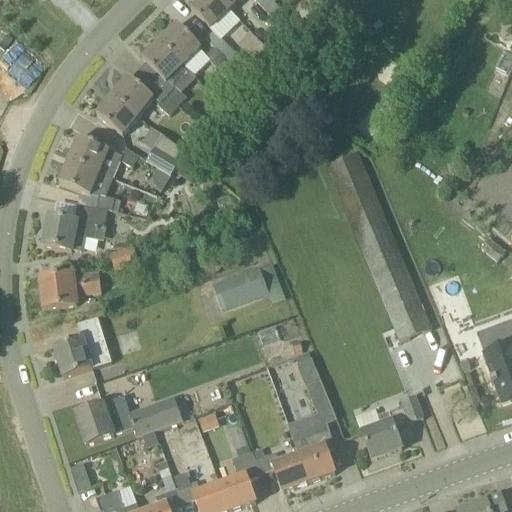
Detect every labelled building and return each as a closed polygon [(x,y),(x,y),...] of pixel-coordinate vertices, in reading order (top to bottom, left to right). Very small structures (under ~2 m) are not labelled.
[(230,13),(216,0),(205,0),(192,13),(210,32),(209,34),(214,38),(217,36),(223,42),(241,25),(230,13)] [(216,0),(230,13),(243,0),(216,0)] [(279,10),(274,5),(268,0),(252,0),(271,18),(279,10)] [(279,12),(272,19),(290,38),(298,30),(279,12)] [(200,54),(202,52),(178,28),(160,45),(184,69),(195,80),(210,64),(206,60),(200,54)] [(216,51),(221,57),(229,49),(223,42),(217,36),(214,38),(209,44),(216,51)] [(143,62),(167,86),(184,69),(160,45),(143,62)] [(434,79),(447,86),(465,54),(453,47),(434,79)] [(210,64),(217,71),(224,63),(226,62),(221,57),(216,51),(206,60),(210,64)] [(112,99),(139,121),(154,102),(128,80),(112,99)] [(176,91),(167,100),(179,111),(187,101),(176,91)] [(97,118),(123,140),(139,121),(112,99),(97,118)] [(159,110),(170,120),(179,111),(167,100),(159,110)] [(198,127),(187,140),(197,148),(208,135),(198,127)] [(171,179),(186,159),(163,140),(147,165),(171,179)] [(126,154),(122,159),(110,154),(78,141),(69,164),(114,183),(121,165),(132,171),(138,161),(139,159),(127,152),(126,154)] [(359,155),(326,169),(400,346),(434,333),(359,155)] [(188,161),(177,178),(190,187),(202,170),(188,161)] [(59,187),(91,200),(99,201),(97,211),(108,214),(118,216),(121,204),(107,201),(114,183),(69,164),(59,187)] [(81,255),(85,253),(87,242),(95,243),(97,230),(105,232),(108,214),(97,212),(78,209),(75,225),(50,220),(44,250),(72,255),(72,254),(81,255)] [(490,245),(482,255),(498,266),(505,256),(490,245)] [(136,258),(132,247),(108,254),(112,265),(116,276),(139,268),(136,258)] [(450,274),(440,268),(434,278),(431,282),(441,288),(450,274)] [(259,272),(213,289),(222,315),(269,298),(259,272)] [(74,280),(74,279),(41,283),(45,313),(77,309),(76,300),(101,297),(99,277),(74,280)] [(78,328),(83,343),(54,351),(64,382),(93,372),(88,355),(107,349),(98,322),(78,328)] [(511,345),(484,355),(503,407),(511,403),(511,345)] [(131,374),(111,382),(115,392),(135,385),(131,374)] [(306,390),(317,417),(321,426),(336,420),(321,385),(306,390)] [(356,420),(362,436),(372,464),(403,452),(395,432),(409,426),(410,428),(423,423),(415,400),(401,405),(404,411),(378,420),(375,413),(356,420)] [(103,408),(95,411),(76,417),(87,449),(115,439),(134,432),(137,441),(183,425),(174,401),(129,418),(125,420),(120,405),(104,410),(103,408)] [(215,419),(199,424),(203,435),(219,430),(215,419)] [(243,429),(229,433),(237,456),(250,451),(243,429)] [(329,433),(295,445),(299,458),(309,487),(336,477),(328,455),(336,452),(329,433)] [(162,444),(180,494),(178,495),(183,509),(196,504),(198,511),(228,511),(219,488),(201,495),(198,487),(191,489),(173,440),(162,444)] [(238,481),(219,488),(228,511),(240,511),(256,506),(249,485),(261,480),(256,465),(253,456),(232,464),(238,481)] [(277,458),(256,465),(261,480),(275,475),(283,496),(309,487),(299,458),(279,466),(277,458)] [(160,474),(168,498),(157,502),(160,511),(155,511),(173,511),(183,509),(178,495),(177,495),(168,471),(160,474)] [(88,477),(75,481),(79,495),(93,491),(88,477)] [(124,511),(118,494),(115,496),(96,502),(99,511),(138,511),(137,509),(128,511),(124,511)] [(466,511),(505,511),(501,499),(466,511)]
